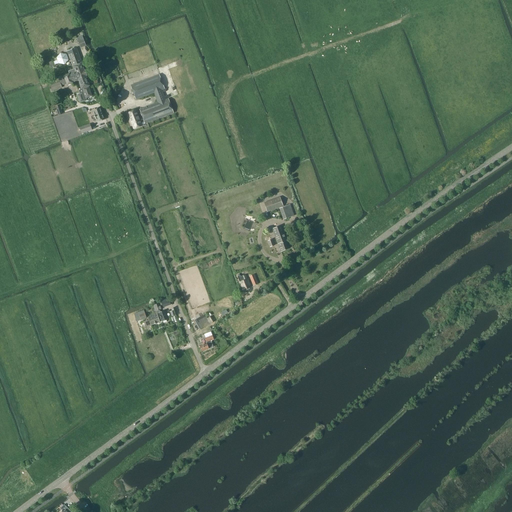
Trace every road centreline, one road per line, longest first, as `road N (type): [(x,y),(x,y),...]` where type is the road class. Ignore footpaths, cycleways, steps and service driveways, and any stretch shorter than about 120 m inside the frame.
road 1 (tertiary): [(206,372),(511,147)]
road 2 (unclassified): [(206,372),(103,103)]
road 3 (tertiary): [(60,480),(206,372)]
road 4 (track): [(0,294),(153,237)]
